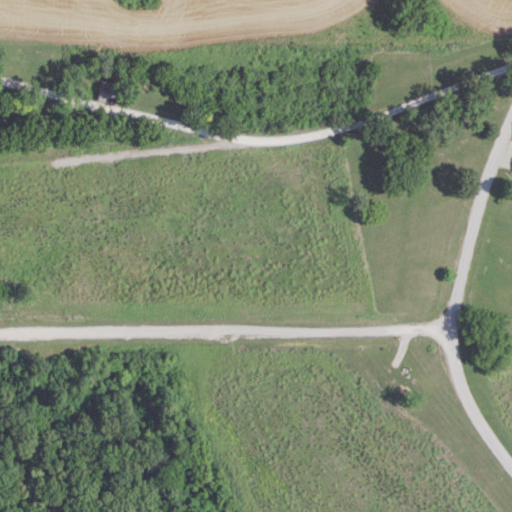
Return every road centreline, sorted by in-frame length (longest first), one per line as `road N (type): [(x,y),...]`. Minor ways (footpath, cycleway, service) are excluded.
road 1 (residential): [(511,62),(359,121),(279,138),(224,136),(0,80)]
road 2 (residential): [(0,330),(450,322)]
road 3 (residential): [(511,465),(460,381),(450,322),(475,208),(511,108)]
